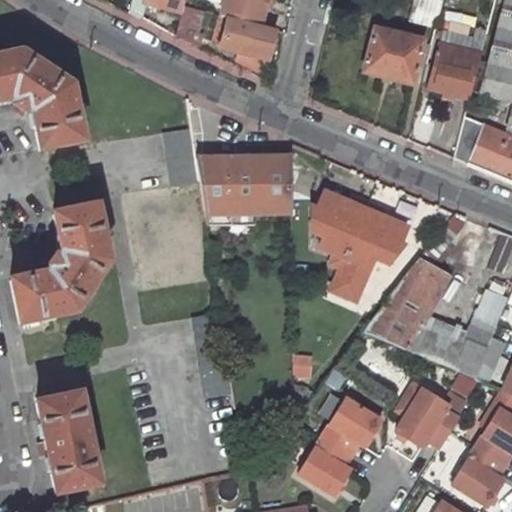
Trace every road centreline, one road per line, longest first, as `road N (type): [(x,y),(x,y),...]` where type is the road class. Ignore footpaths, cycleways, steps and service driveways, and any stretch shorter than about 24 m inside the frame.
road 1 (unclassified): [(42,0),(279,117)]
road 2 (unclassified): [(279,117),(511,209)]
road 3 (unknown): [(0,375),(170,341)]
road 4 (unclassified): [(279,117),(310,0)]
